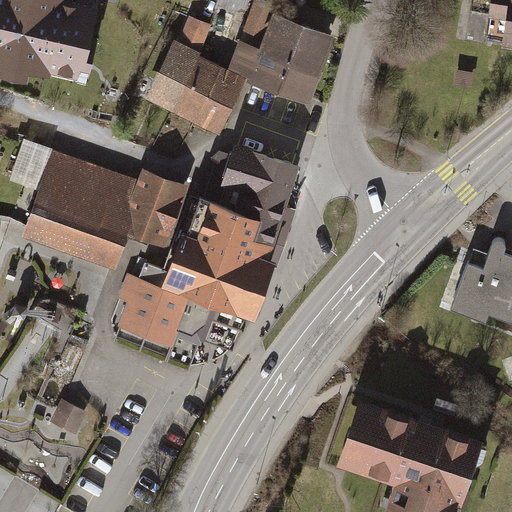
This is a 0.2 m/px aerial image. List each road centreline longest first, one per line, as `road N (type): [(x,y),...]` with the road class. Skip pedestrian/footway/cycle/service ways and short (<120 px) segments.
road 1 (primary): [(200,511),(288,365),(408,227)]
road 2 (tertiary): [(408,227),(368,183),(345,136),(346,98),(375,0)]
road 3 (primary): [(408,227),(511,133)]
